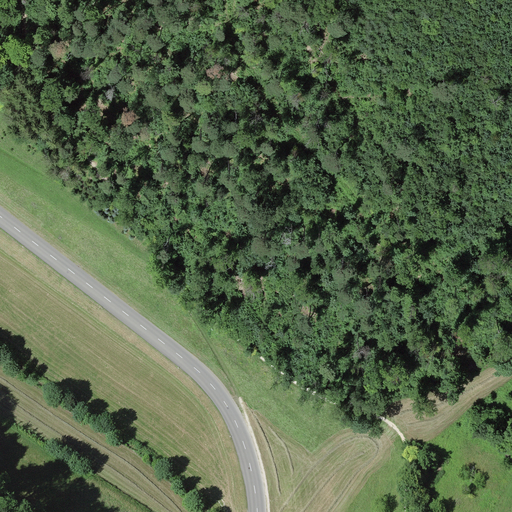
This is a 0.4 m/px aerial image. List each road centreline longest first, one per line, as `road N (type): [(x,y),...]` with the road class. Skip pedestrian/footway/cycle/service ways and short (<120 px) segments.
road 1 (tertiary): [(258,511),(241,433),(217,390),(0,218)]
road 2 (track): [(21,0),(51,103),(177,282)]
road 3 (track): [(233,415),(240,400),(177,282)]
